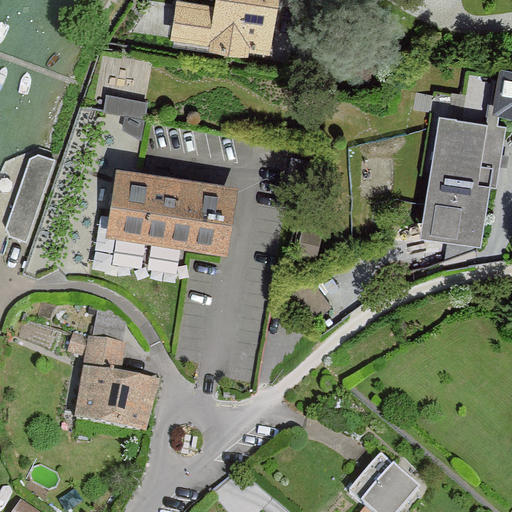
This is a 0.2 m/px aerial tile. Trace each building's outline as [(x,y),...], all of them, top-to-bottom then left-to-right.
[(196,0),(174,0),(169,36),(264,50),(271,0),(216,0),(217,3),(196,0)] [(464,94),(437,90),(423,176),(428,177),(418,232),(480,242),(489,184),(496,185),(506,124),(498,122),(499,110),(511,111),(511,62),(499,60),(496,77),(467,72),(464,94)] [(108,107),(130,110),(128,128),(148,130),(151,96),(110,91),(108,107)] [(11,237),(25,242),(52,160),(37,155),(28,159),(6,229),(11,237)] [(142,175),(113,171),(105,230),(224,248),(233,188),(142,175)] [(320,228),(302,224),(295,253),(313,257),(320,228)] [(310,278),(285,295),(306,324),(330,307),(310,278)] [(127,348),(89,341),(75,420),(149,433),(158,382),(122,375),(127,348)] [(380,454),(347,493),(369,511),(407,511),(425,492),(380,454)] [(37,511),(20,501),(13,511),(37,511)]
